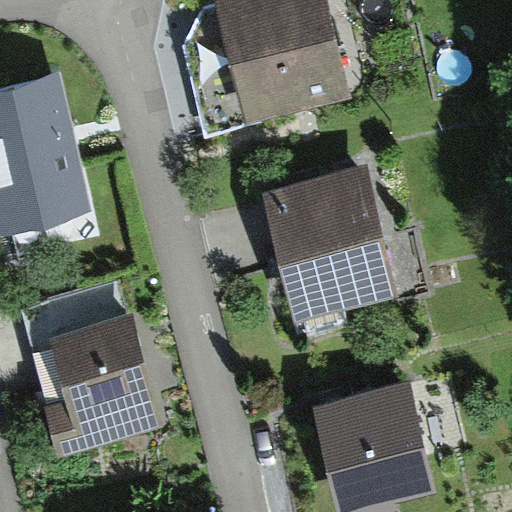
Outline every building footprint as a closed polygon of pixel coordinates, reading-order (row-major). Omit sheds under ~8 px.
[(221,0),(253,112),(338,89),(313,0),(221,0)] [(48,69),(0,80),(0,216),(81,196),(48,69)] [(358,166),(270,186),(297,305),(385,285),(358,166)] [(54,438),(146,415),(113,285),(21,308),(54,438)] [(320,400),(342,496),(417,478),(395,382),(320,400)]
